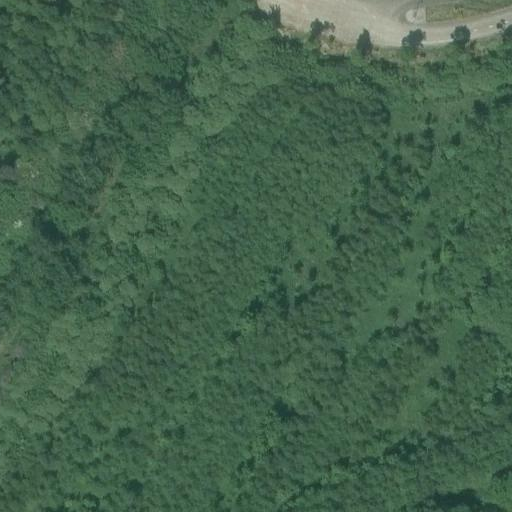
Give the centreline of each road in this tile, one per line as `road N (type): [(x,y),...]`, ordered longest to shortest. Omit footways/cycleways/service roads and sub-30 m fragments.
road 1 (track): [(0,365),(229,0)]
road 2 (unclassified): [(348,19),(416,35),(511,23)]
